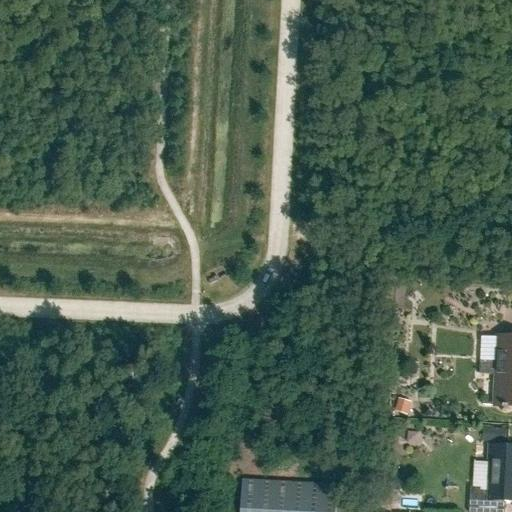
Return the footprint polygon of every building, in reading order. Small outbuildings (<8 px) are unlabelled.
[(511,338),(497,338),(496,360),(480,360),(479,375),(495,376),(494,407),(511,407),(511,338)] [(400,399),(395,412),(408,416),(412,404),(400,399)] [(485,428),(484,442),(506,443),(506,429),(485,428)] [(511,502),(511,448),(489,447),(488,461),(490,461),(488,492),(481,492),(482,489),(470,488),(468,511),(499,511),(501,502),(511,502)] [(336,511),(337,486),(242,482),(240,511),(336,511)] [(348,511),(350,487),(337,486),(336,511),(348,511)]
